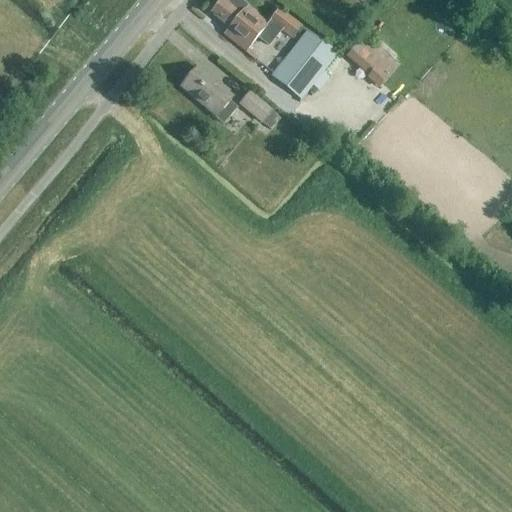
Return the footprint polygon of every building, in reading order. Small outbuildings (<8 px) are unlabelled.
[(221,2),(210,15),(228,30),(223,36),(239,49),(245,54),(249,49),(257,40),(268,49),(282,32),(292,39),(301,27),(279,10),(266,26),(246,9),(247,8),(236,0),(231,0),(226,6),(221,2)] [(270,78),(301,102),(337,56),(306,32),(270,78)] [(398,67),(363,37),(344,58),(367,78),(365,80),(378,91),(398,67)] [(222,126),(236,110),(228,104),(232,100),(196,69),(180,89),(215,119),(214,120),(222,126)] [(270,130),(279,120),(272,113),(272,112),(249,93),(238,106),(261,125),(262,124),(270,130)]
